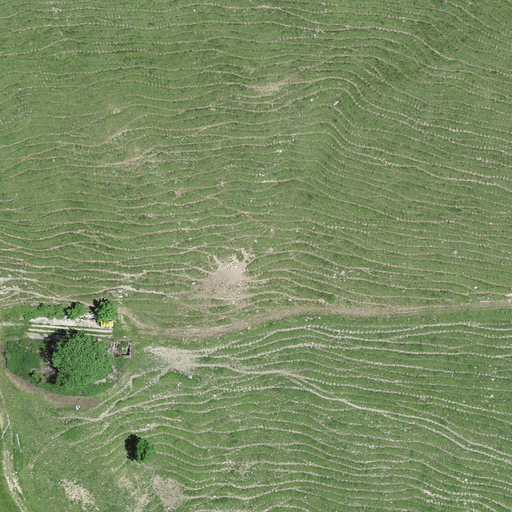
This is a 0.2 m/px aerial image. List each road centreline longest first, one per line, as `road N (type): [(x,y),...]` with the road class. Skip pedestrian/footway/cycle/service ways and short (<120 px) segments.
road 1 (track): [(511,310),(271,315),(191,333),(0,330)]
road 2 (track): [(0,389),(31,511)]
